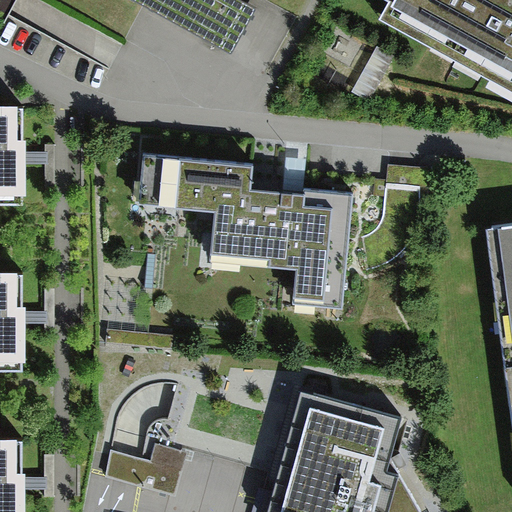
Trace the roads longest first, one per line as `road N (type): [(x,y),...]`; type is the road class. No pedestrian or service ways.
road 1 (residential): [(511,150),(97,106),(0,58)]
road 2 (unknown): [(113,487),(123,394),(139,386),(242,380)]
